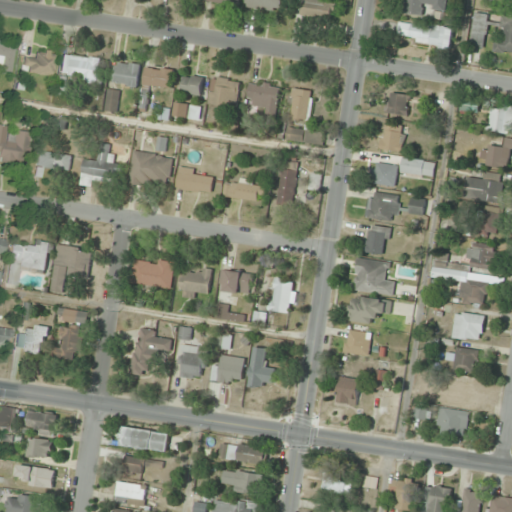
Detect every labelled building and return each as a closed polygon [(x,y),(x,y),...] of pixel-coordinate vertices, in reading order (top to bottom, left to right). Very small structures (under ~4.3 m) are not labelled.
[(285,0),(249,0),(249,10),(285,10),(285,0)] [(304,0),(303,16),(332,20),(335,2),(326,1),(325,0),(304,0)] [(425,7),(446,11),(448,0),(405,0),(403,13),(424,16),(425,7)] [(485,49),(490,15),(476,13),(470,46),(485,49)] [(511,17),(501,40),(498,39),(494,48),(511,55),(511,17)] [(454,28),(402,22),(400,41),(452,47),(454,28)] [(0,68),(11,70),(15,43),(0,40),(0,68)] [(33,58),(22,57),(21,72),(53,75),(55,52),(34,50),(33,58)] [(57,75),(82,79),(81,89),(98,91),(103,60),(60,53),(57,75)] [(141,65),(116,61),(113,84),(138,87),(141,65)] [(145,88),(173,88),(173,69),(145,69),(145,88)] [(204,77),(184,76),(183,94),(202,96),(204,77)] [(240,81),(212,78),(209,106),(237,108),(240,81)] [(277,115),(279,86),(249,84),(248,103),(257,103),(257,109),(267,110),(267,114),(277,115)] [(118,113),(120,90),(108,89),(106,112),(118,113)] [(291,120),(312,120),(312,90),(291,90),(291,120)] [(407,117),(411,97),(390,92),(386,113),(407,117)] [(480,101),(462,99),(461,111),(479,113),(480,101)] [(511,132),(511,105),(489,106),(491,134),(511,132)] [(381,150),(402,153),(404,127),(384,124),(381,150)] [(30,131),(0,126),(0,162),(17,165),(18,155),(26,156),(30,131)] [(288,142),(316,142),(316,131),(288,130),(288,142)] [(511,139),(506,138),(504,149),(483,145),(480,164),(509,169),(511,152),(511,139)] [(82,185),(93,186),(93,178),(122,179),(123,164),(112,163),(112,146),(98,145),(98,161),(84,160),(82,185)] [(174,157),(134,151),(129,182),(169,188),(174,157)] [(70,173),(73,156),(37,152),(35,168),(70,173)] [(294,204),(300,160),(282,158),(276,202),(294,204)] [(433,178),(436,165),(403,158),(401,171),(433,178)] [(396,187),(399,167),(376,163),(372,183),(396,187)] [(177,186),(211,195),(215,177),(181,168),(177,186)] [(468,180),(468,201),(504,201),(504,180),(468,180)] [(225,199),(265,199),(265,182),(225,182),(225,199)] [(400,196),(369,193),(367,218),(398,221),(400,196)] [(425,216),(428,200),(412,198),(410,213),(425,216)] [(494,209),(474,216),(481,237),(501,231),(494,209)] [(386,256),(392,229),(370,224),(364,251),(386,256)] [(48,272),(51,242),(32,241),(32,247),(10,245),(7,283),(17,284),(18,269),(48,272)] [(496,246),(469,243),(466,266),(493,269),(496,246)] [(65,294),(67,276),(89,279),(93,250),(57,245),(51,292),(65,294)] [(172,290),(175,263),(135,258),(132,285),(172,290)] [(386,282),(388,262),(357,259),(355,292),(394,295),(395,283),(386,282)] [(208,300),(213,271),(194,267),(192,275),(183,274),(179,294),(208,300)] [(254,274),(227,270),(224,291),(252,295),(254,274)] [(289,314),(296,283),(277,279),(270,310),(289,314)] [(458,303),(485,307),(489,284),(462,279),(458,303)] [(379,325),(380,315),(391,316),(392,301),(352,297),(349,321),(379,325)] [(57,358),(81,362),(89,313),(65,309),(63,324),(57,358)] [(453,338),(482,341),(485,316),(455,313),(453,338)] [(44,356),(49,329),(25,324),(20,351),(44,356)] [(0,347),(8,349),(11,328),(0,326),(0,347)] [(130,374),(148,378),(155,351),(170,354),(174,337),(141,329),(130,374)] [(345,354),(369,356),(372,335),(347,333),(345,354)] [(230,350),(232,337),(220,335),(218,348),(230,350)] [(203,381),(210,350),(184,344),(177,375),(203,381)] [(455,362),(455,373),(476,373),(476,350),(457,350),(457,353),(448,353),(448,362),(455,362)] [(214,381),(241,386),(246,360),(219,355),(214,381)] [(265,381),(271,382),(273,361),(252,359),(249,387),(265,389),(265,381)] [(359,404),(359,379),(338,379),(338,404),(359,404)] [(16,408),(0,407),(0,427),(16,429),(16,408)] [(413,417),(425,417),(425,408),(413,408),(413,417)] [(469,411),(440,409),(437,433),(467,435),(469,411)] [(26,432),(54,437),(58,416),(30,411),(26,432)] [(121,446),(167,453),(170,434),(123,428),(121,446)] [(54,444),(32,437),(27,454),(49,461),(54,444)] [(220,459),(264,465),(267,449),(222,443),(220,459)] [(145,459),(125,457),(123,474),(143,476),(145,459)] [(29,487),(55,486),(54,467),(19,469),(19,475),(29,475),(29,487)] [(224,488),(261,492),(263,474),(226,471),(224,488)] [(346,495),(346,472),(325,472),(325,495),(346,495)] [(398,510),(410,511),(413,482),(393,480),(391,498),(399,499),(398,510)] [(118,505),(146,505),(146,485),(118,485),(118,505)] [(447,511),(452,490),(430,485),(424,511),(447,511)] [(479,511),(483,493),(465,490),(461,511),(479,511)] [(43,511),(44,498),(9,494),(6,511),(43,511)] [(511,511),(511,498),(493,496),(490,511),(511,511)] [(258,511),(259,504),(215,498),(212,511),(258,511)]
